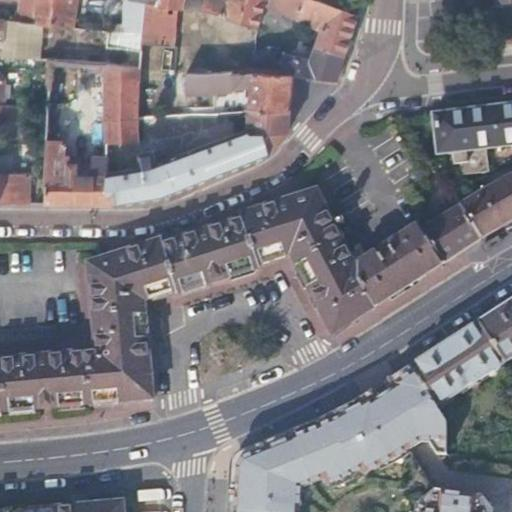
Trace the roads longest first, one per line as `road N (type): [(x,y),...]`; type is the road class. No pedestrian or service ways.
road 1 (residential): [(0,221),(139,222),(189,214),(300,168),(371,89)]
road 2 (secondary): [(189,433),(322,380),(511,267)]
road 3 (secondary): [(0,462),(189,433)]
road 4 (residential): [(511,72),(371,89)]
